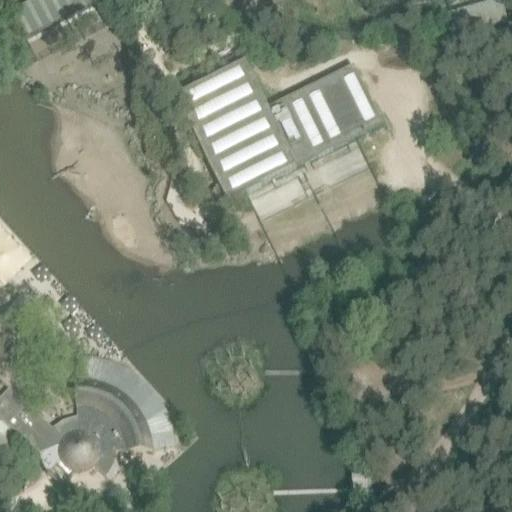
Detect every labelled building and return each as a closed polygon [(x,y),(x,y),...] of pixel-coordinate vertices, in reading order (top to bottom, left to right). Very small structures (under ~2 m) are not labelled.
[(12,15),(25,40),(97,4),(95,0),(34,0),(10,12),(12,15)] [(508,21),(502,0),(440,17),(446,39),(508,21)] [(356,141),(383,128),(354,69),(267,112),(245,66),(241,68),(233,72),(227,75),(176,100),(204,156),(220,189),(222,194),(225,200),(227,205),(232,202),(246,195),(299,169),(356,141)] [(36,310),(20,297),(0,321),(0,323),(13,334),(24,320),(26,321),(36,310)] [(324,355),(310,361),(312,366),(317,377),(320,384),(335,377),(324,355)] [(153,439),(155,451),(175,448),(172,431),(167,415),(159,400),(148,387),(136,377),(122,369),(108,364),(93,361),(77,360),(76,380),(92,381),(106,385),(118,390),(128,397),(138,406),(146,418),(150,428),(153,439)] [(10,391),(0,400),(0,419),(40,455),(60,446),(59,453),(60,460),(62,465),(65,469),(71,472),(76,474),(82,475),(90,473),(95,470),(108,478),(115,466),(116,452),(155,451),(153,439),(150,428),(146,418),(138,406),(128,397),(118,390),(106,385),(92,381),(76,380),(78,418),(65,421),(53,430),(10,391)] [(367,478),(352,478),(352,485),(352,495),(353,508),(368,508),(367,478)]
